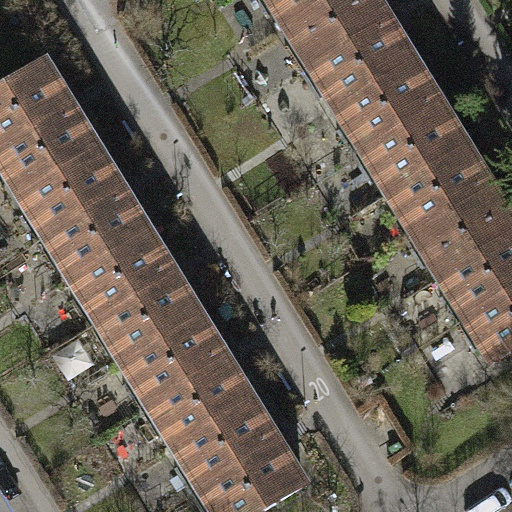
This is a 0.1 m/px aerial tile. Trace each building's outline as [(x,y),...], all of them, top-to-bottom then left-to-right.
[(316,0),(263,0),(278,23),(316,0)] [(379,21),(366,0),(316,0),(278,23),(303,66),(379,21)] [(405,63),(379,21),(303,66),(329,108),(405,63)] [(430,106),(405,63),(329,108),(355,151),(430,106)] [(0,85),(0,143),(61,106),(35,64),(0,85)] [(87,148),(61,106),(0,143),(0,174),(12,194),(87,148)] [(456,148),(430,106),(355,151),(381,194),(456,148)] [(12,194),(38,237),(113,191),(87,148),(12,194)] [(482,191),(456,148),(381,194),(407,236),(482,191)] [(139,233),(113,191),(38,237),(64,279),(139,233)] [(508,233),(482,191),(407,236),(433,279),(508,233)] [(64,279),(90,321),(165,275),(139,233),(64,279)] [(511,289),(511,239),(508,233),(433,279),(459,321),(511,289)] [(191,317),(165,275),(90,321),(116,363),(191,317)] [(511,347),(511,289),(459,321),(485,364),(511,347)] [(116,363),(142,405),(217,359),(191,317),(116,363)] [(243,402),(217,359),(142,405),(168,447),(243,402)] [(168,447),(194,490),(269,444),(243,402),(168,447)] [(252,511),(295,486),(269,444),(194,490),(207,511),(252,511)]
